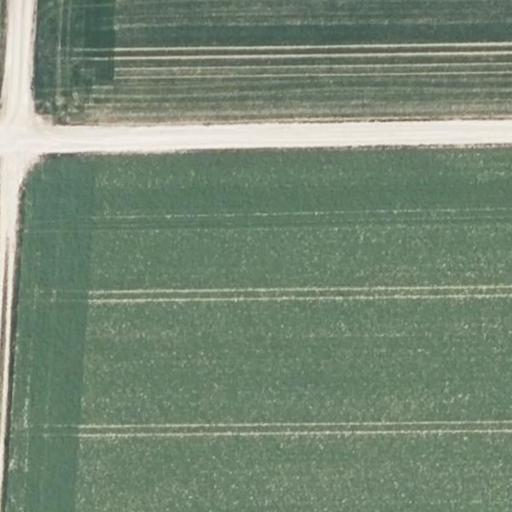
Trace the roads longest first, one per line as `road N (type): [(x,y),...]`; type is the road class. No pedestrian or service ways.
road 1 (track): [(0,146),(511,137)]
road 2 (track): [(20,0),(0,338)]
